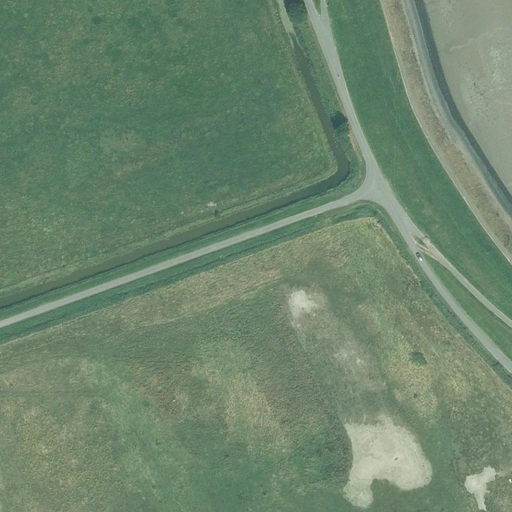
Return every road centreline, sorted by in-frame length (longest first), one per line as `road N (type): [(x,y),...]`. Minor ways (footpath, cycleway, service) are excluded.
road 1 (unclassified): [(0,326),(376,187)]
road 2 (unclassified): [(511,368),(447,298),(376,187)]
road 3 (unclassified): [(376,187),(305,0)]
